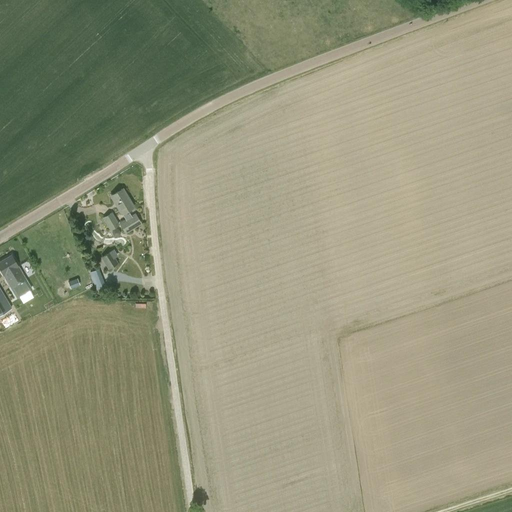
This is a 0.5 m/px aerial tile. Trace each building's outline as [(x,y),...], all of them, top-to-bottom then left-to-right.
[(111,195),(122,213),(125,219),(119,223),(125,233),(141,224),(135,213),(131,215),(128,210),(134,206),(123,188),(111,195)] [(111,212),(102,218),(109,230),(119,225),(111,212)] [(114,258),(117,256),(113,250),(102,257),(109,268),(117,263),(114,258)] [(0,269),(10,288),(11,287),(17,298),(15,300),(26,320),(45,308),(34,288),(31,290),(25,279),(26,279),(12,255),(0,261),(0,269)] [(95,289),(105,286),(97,268),(88,272),(95,289)] [(77,279),(68,282),(70,288),(79,285),(77,279)] [(0,289),(0,314),(11,308),(0,289)]
